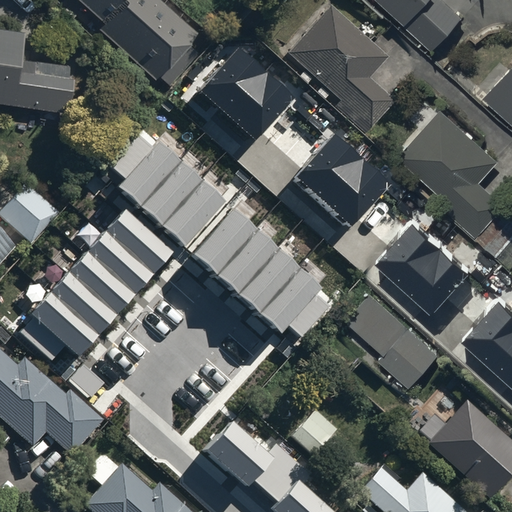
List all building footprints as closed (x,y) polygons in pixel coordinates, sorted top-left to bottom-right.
[(94,35),(150,83),(193,35),(152,0),(64,0),(98,30),(94,35)] [(438,0),(372,0),(404,28),(402,31),(430,56),(462,20),(438,0)] [(392,109),(367,88),(387,66),(328,15),(287,61),(342,109),(337,114),(365,139),(392,109)] [(0,36),(0,111),(64,120),(71,75),(12,67),(16,39),(0,36)] [(238,49),(200,91),(255,140),(293,99),(238,49)] [(511,70),(481,106),(511,132),(511,70)] [(502,213),(478,191),(497,169),(439,118),(397,165),(452,212),(447,218),(476,243),(502,213)] [(138,137),(112,165),(126,178),(117,187),(183,247),(223,203),(156,142),(151,148),(138,137)] [(332,139),(293,180),(348,230),(386,189),(332,139)] [(0,207),(0,222),(22,242),(42,220),(12,194),(0,207)] [(320,289),(234,212),(193,257),(275,330),(280,324),(296,338),(325,305),(314,295),(320,289)] [(124,213),(18,331),(51,360),(64,346),(77,357),(170,254),(124,213)] [(413,221),(375,262),(430,312),(468,271),(413,221)] [(511,238),(495,258),(508,269),(511,264),(511,238)] [(0,258),(9,248),(0,240),(0,258)] [(387,359),(380,367),(415,399),(445,366),(368,297),(346,322),(387,359)] [(511,309),(498,297),(460,338),(511,385),(511,309)] [(212,356),(139,359),(140,411),(189,409),(189,414),(203,414),(203,410),(214,410),(212,356)] [(0,428),(25,451),(39,434),(64,456),(94,423),(61,394),(59,398),(17,361),(11,368),(0,358),(0,428)] [(425,455),(485,507),(511,475),(511,453),(463,411),(440,437),(426,424),(413,439),(427,452),(425,455)] [(291,445),(311,463),(335,436),(314,418),(291,445)] [(230,420),(203,450),(246,488),(251,482),(277,505),(271,511),(272,511),(331,511),(299,484),(308,474),(277,446),(269,455),(230,420)] [(221,466),(199,447),(181,467),(209,492),(217,484),(211,478),(221,466)] [(84,511),(181,511),(154,487),(145,497),(114,470),(80,509),(84,511)] [(356,504),(365,511),(452,511),(418,482),(402,499),(378,478),(356,504)]
